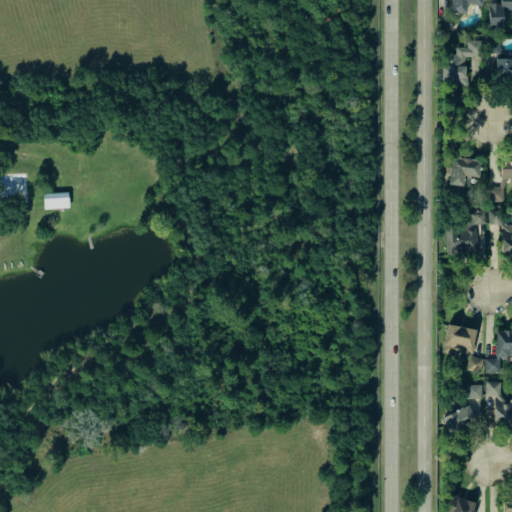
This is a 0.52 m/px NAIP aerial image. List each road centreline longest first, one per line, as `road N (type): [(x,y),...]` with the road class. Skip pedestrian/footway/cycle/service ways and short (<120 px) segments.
road 1 (secondary): [(418,511),(418,0)]
road 2 (secondary): [(386,0),(386,511)]
